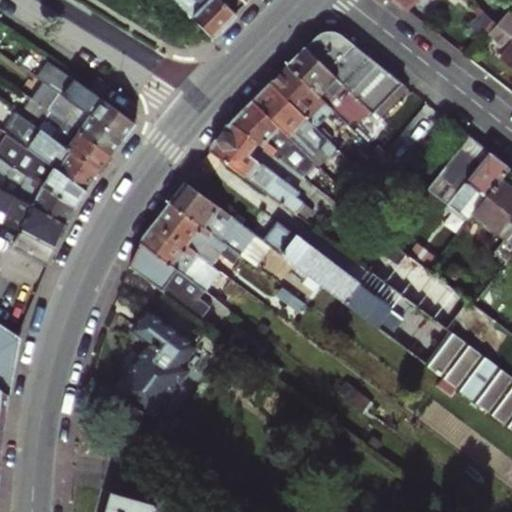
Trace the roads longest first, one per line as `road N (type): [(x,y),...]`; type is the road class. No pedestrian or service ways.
road 1 (primary): [(200,102),(130,195),(72,301),(46,387),(32,511)]
road 2 (residential): [(349,0),(511,128)]
road 3 (residential): [(37,0),(200,102)]
road 4 (primary): [(302,0),(200,102)]
